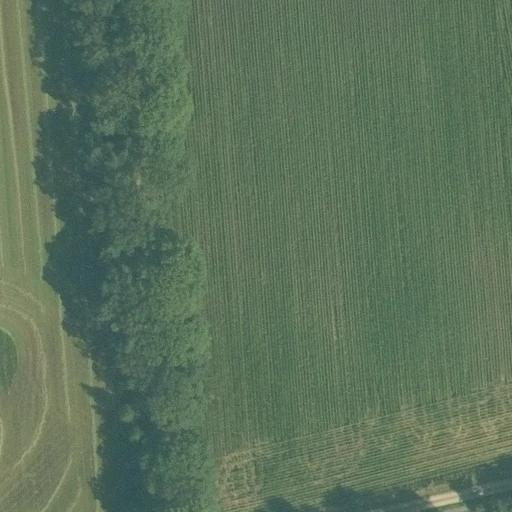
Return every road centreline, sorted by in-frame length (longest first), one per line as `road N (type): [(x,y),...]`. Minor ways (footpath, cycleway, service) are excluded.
road 1 (unclassified): [(165,511),(126,0)]
road 2 (track): [(511,483),(389,511)]
